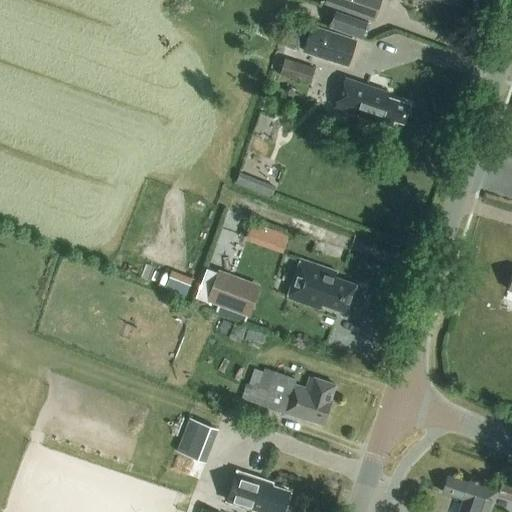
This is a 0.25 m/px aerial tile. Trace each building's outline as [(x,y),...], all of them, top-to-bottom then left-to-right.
[(372,19),(378,0),(327,0),(327,3),(372,19)] [(330,25),(334,15),(316,9),(312,19),(330,25)] [(361,38),(367,21),(336,9),(329,26),(361,38)] [(301,50),(310,22),(296,18),(287,46),(301,50)] [(357,37),(310,22),(301,50),(348,66),(357,37)] [(309,83),(314,66),(285,58),(280,74),(309,83)] [(401,122),(408,105),(386,97),(387,92),(367,86),(357,113),(390,125),(392,118),(401,122)] [(263,195),(268,183),(240,172),(235,183),(263,195)] [(336,272),(303,260),(299,272),(296,271),(287,298),(320,309),(321,303),(346,312),(356,284),(335,277),(336,272)] [(250,314),(261,281),(216,265),(204,298),(250,314)] [(192,276),(171,268),(164,286),(185,293),(192,276)] [(296,378),(264,367),(263,371),(254,368),(249,383),(247,382),(241,397),(283,412),(322,425),(331,400),(330,400),(335,384),(310,376),(306,388),(294,384),(296,378)] [(216,428),(190,418),(178,451),(204,461),(216,428)] [(261,477),(237,469),(230,492),(244,496),(245,492),(254,495),(250,506),(267,511),(282,511),(289,491),(259,481),(261,477)] [(469,482),(448,475),(442,492),(463,499),(458,511),(490,511),(498,489),(470,479),(469,482)]
